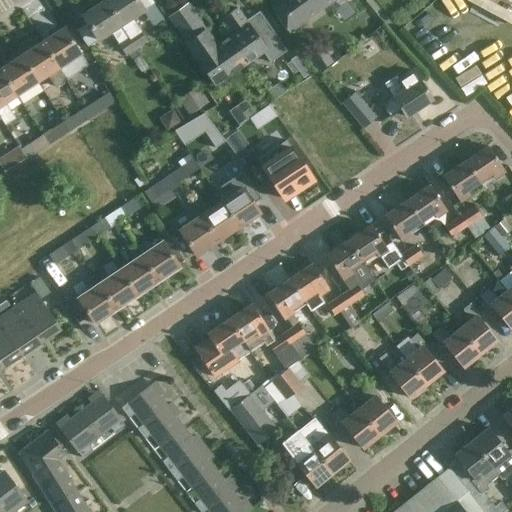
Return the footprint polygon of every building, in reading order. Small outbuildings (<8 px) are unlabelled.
[(138,49),(106,0),(83,15),(99,39),(109,32),(126,57),(129,55),(140,71),(148,65),(137,49),(138,49)] [(105,0),(106,0),(138,49),(148,42),(132,18),(152,4),(149,0),(105,0)] [(271,0),(275,5),(271,7),(289,32),(332,0),(271,0)] [(189,3),(169,17),(185,41),(215,84),(233,72),(215,47),(217,45),(205,27),(189,3)] [(237,8),(222,18),(232,34),(235,38),(234,39),(249,60),(262,51),(270,62),(286,51),(259,12),(246,21),(237,8)] [(64,27),(42,42),(67,80),(89,66),(64,27)] [(232,34),(217,45),(215,47),(233,72),(249,60),(234,39),(235,38),(232,34)] [(67,80),(42,42),(21,56),(37,82),(47,75),(56,88),(67,81),(67,80)] [(311,73),(299,54),(290,60),(303,78),(311,73)] [(0,69),(17,95),(37,82),(21,56),(0,69)] [(0,69),(0,116),(1,118),(0,118),(5,126),(15,119),(4,103),(7,102),(17,95),(0,69)] [(414,70),(399,79),(397,75),(383,84),(393,99),(382,106),(390,118),(402,110),(406,116),(432,100),(414,70)] [(268,89),(274,98),(286,90),(280,81),(268,89)] [(200,91),(182,102),(190,115),(208,103),(200,91)] [(355,92),(341,104),(362,129),(376,118),(355,92)] [(85,107),(92,117),(113,103),(106,94),(85,107)] [(92,117),(85,107),(65,121),(71,130),(92,117)] [(163,116),(162,119),(167,128),(178,121),(172,111),(163,116)] [(203,112),(173,130),(185,146),(203,132),(215,148),(225,141),(203,112)] [(42,135),(49,145),(71,130),(65,121),(42,135)] [(252,150),(237,130),(224,139),(239,159),(252,150)] [(42,135),(29,144),(35,153),(49,145),(42,135)] [(256,155),(281,196),(310,178),(285,137),(256,155)] [(488,146),(465,162),(479,182),(492,174),(494,178),(505,171),(488,146)] [(193,159),(180,167),(188,178),(200,170),(193,159)] [(465,162),(443,177),(459,202),(470,195),(467,191),(479,182),(465,162)] [(171,173),(150,188),(157,198),(169,189),(171,192),(179,186),(171,173)] [(428,186),(406,201),(420,222),(433,213),(435,217),(445,210),(428,186)] [(221,202),(238,228),(260,214),(243,187),(221,202)] [(494,205),(503,218),(511,210),(511,203),(507,196),(494,205)] [(120,207),(127,218),(140,209),(134,198),(120,207)] [(406,201),(384,216),(401,241),(411,234),(408,230),(420,222),(406,201)] [(238,228),(221,202),(200,216),(217,242),(238,228)] [(474,206),(459,216),(466,228),(474,239),(489,228),(474,206)] [(217,242),(200,216),(179,230),(197,256),(217,242)] [(466,228),(459,216),(444,226),(451,238),(466,228)] [(103,218),(91,227),(98,237),(98,238),(110,229),(103,218)] [(493,228),(502,238),(511,229),(503,219),(493,228)] [(348,240),(365,265),(387,250),(370,225),(348,240)] [(91,227),(78,235),(85,246),(98,238),(98,237),(91,227)] [(502,238),(493,228),(482,237),(499,256),(509,247),(502,238)] [(348,240),(325,255),(343,280),(347,287),(369,272),(365,265),(348,240)] [(141,256),(158,282),(180,267),(162,242),(141,256)] [(400,255),(408,267),(423,257),(415,245),(400,255)] [(56,265),(57,264),(69,256),(62,246),(49,255),(56,265)] [(141,256),(120,271),(138,296),(158,282),(141,256)] [(306,304),(306,305),(310,311),(323,303),(318,296),(328,290),(311,264),(289,279),(306,304)] [(429,277),(422,283),(433,296),(440,290),(439,289),(452,279),(445,269),(431,280),(429,277)] [(120,271),(99,285),(117,310),(138,296),(120,271)] [(36,293),(17,306),(42,343),(62,330),(41,299),(49,293),(38,277),(29,283),(36,293)] [(283,333),(300,359),(315,349),(291,314),(306,305),(306,304),(289,279),(267,294),(284,319),(286,318),(291,327),(283,333)] [(412,285),(396,297),(409,314),(426,301),(433,296),(422,283),(419,279),(412,285)] [(342,294),(350,305),(364,295),(357,284),(342,294)] [(117,310),(99,285),(78,299),(95,325),(117,310)] [(511,296),(507,291),(498,298),(487,289),(479,296),(489,310),(493,307),(511,329),(511,328),(511,296)] [(350,305),(342,294),(327,304),(334,315),(339,312),(351,329),(360,322),(349,306),(350,305)] [(0,310),(9,305),(2,295),(0,297),(0,310)] [(467,322),(459,329),(480,354),(497,341),(478,318),(481,315),(470,303),(462,309),(467,322)] [(229,320),(250,351),(263,343),(266,347),(269,346),(285,370),(287,368),(298,361),(300,359),(283,333),(275,338),(269,329),(252,305),(229,320)] [(388,311),(384,305),(372,313),(376,319),(388,311)] [(17,306),(0,317),(0,321),(23,356),(42,343),(17,306)] [(240,361),(238,359),(250,351),(229,320),(207,334),(209,338),(194,348),(215,379),(240,361)] [(0,321),(0,363),(4,369),(23,356),(0,321)] [(459,329),(450,336),(439,327),(432,334),(443,348),(445,346),(463,368),(480,354),(459,329)] [(413,352),(405,359),(425,384),(442,371),(424,349),(427,346),(416,333),(408,340),(413,352)] [(405,359),(396,366),(386,353),(378,358),(389,372),(388,372),(409,398),(425,384),(405,359)] [(298,361),(287,368),(300,384),(310,376),(298,361)] [(285,370),(270,381),(284,400),(301,386),(300,384),(287,368),(285,370)] [(221,384),(214,390),(229,409),(249,394),(239,380),(225,390),(221,384)] [(366,402),(357,408),(379,435),(395,422),(377,399),(380,396),(369,384),(361,390),(366,402)] [(136,413),(144,424),(136,429),(137,430),(167,407),(151,386),(128,403),(121,408),(129,418),(136,413)] [(249,394),(229,409),(257,445),(277,430),(253,398),(249,394)] [(102,396),(81,413),(98,435),(110,427),(115,433),(124,425),(102,396)] [(152,434),(160,445),(183,428),(167,407),(137,430),(144,439),(152,434)] [(357,408),(349,414),(338,408),(330,415),(340,428),(343,426),(362,448),(379,435),(357,408)] [(511,408),(503,416),(511,427),(511,408)] [(60,429),(77,451),(82,458),(92,450),(87,444),(98,435),(81,413),(60,429)] [(298,431),(297,432),(331,473),(347,460),(313,418),(298,431)] [(160,445),(168,456),(161,462),(169,472),(198,449),(183,428),(160,445)] [(488,429),(471,441),(498,476),(499,477),(511,467),(511,452),(510,449),(506,452),(488,429)] [(35,480),(62,464),(59,460),(66,454),(48,430),(18,452),(35,480)] [(314,487),(331,473),(297,432),(295,431),(280,443),(314,487)] [(471,441),(455,455),(473,478),(463,487),(480,507),(489,500),(482,492),(488,488),(486,485),(498,476),(492,468),(471,441)] [(183,476),(192,487),(214,470),(198,449),(169,472),(176,481),(183,476)] [(35,480),(52,509),(79,492),(62,464),(35,480)] [(483,511),(448,468),(437,477),(393,511),(483,511)] [(192,487),(200,499),(193,504),(199,511),(201,511),(230,491),(214,470),(192,487)] [(0,475),(0,511),(15,511),(28,503),(4,472),(0,475)] [(204,511),(208,509),(210,511),(245,511),(230,491),(201,511),(204,511)] [(90,511),(79,492),(52,509),(54,511),(90,511)]
